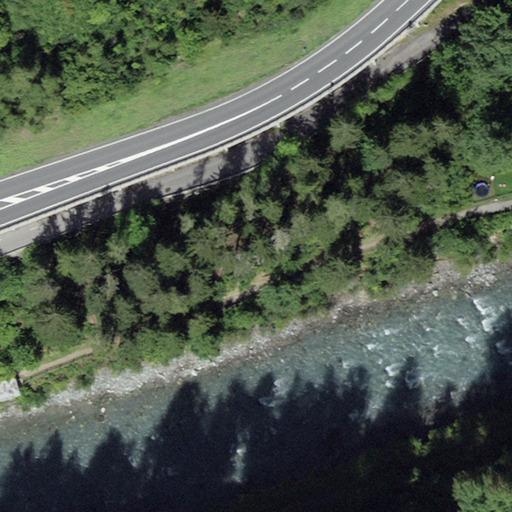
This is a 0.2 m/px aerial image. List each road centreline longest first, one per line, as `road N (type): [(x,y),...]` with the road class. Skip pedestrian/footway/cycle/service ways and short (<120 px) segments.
road 1 (track): [(483,0),(249,153),(0,246)]
road 2 (primary): [(406,0),(303,80),(247,111),(0,203)]
road 3 (track): [(285,511),(511,428)]
